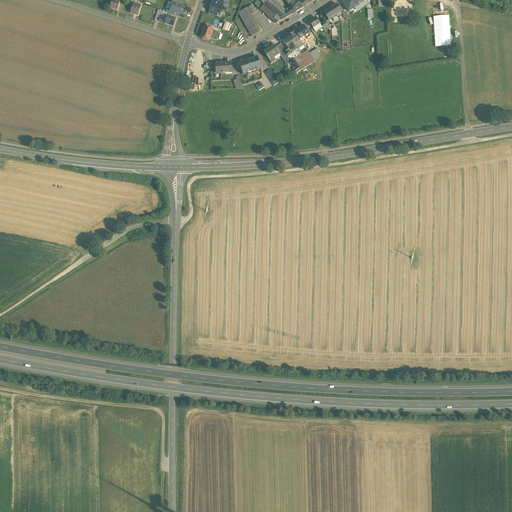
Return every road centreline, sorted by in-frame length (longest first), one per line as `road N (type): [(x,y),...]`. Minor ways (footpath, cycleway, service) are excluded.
road 1 (track): [(0,315),(124,231),(185,221),(197,178),(511,134)]
road 2 (motorway): [(511,391),(388,394),(241,384),(0,347)]
road 3 (motorway): [(0,360),(243,398),(511,406)]
road 4 (track): [(184,511),(192,411),(438,427),(511,423)]
road 5 (tertiary): [(173,169),(172,511)]
road 6 (secondary): [(511,126),(264,165),(173,169)]
road 7 (track): [(0,388),(159,411),(164,462),(172,467)]
road 8 (secondary): [(173,169),(0,150)]
road 9 (residential): [(187,42),(240,52),(324,0)]
road 10 (track): [(443,0),(458,4),(468,134)]
road 11 (unclassified): [(52,0),(187,42)]
road 12 (tertiary): [(187,42),(174,105),(173,169)]
